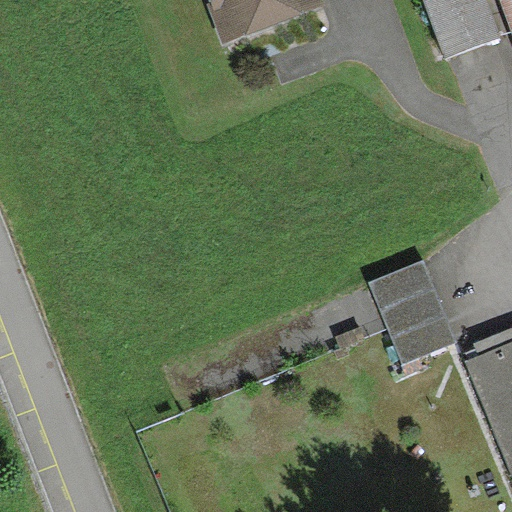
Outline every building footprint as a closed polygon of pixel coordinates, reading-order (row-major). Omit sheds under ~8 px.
[(205,0),(224,52),(329,13),(324,0),(205,0)] [(485,0),(421,0),(447,67),(502,47),(485,0)] [(511,0),(497,0),(511,40),(511,0)] [(458,346),(424,266),(369,289),(403,369),(458,346)] [(511,331),(473,347),(479,362),(466,367),(511,480),(511,331)]
